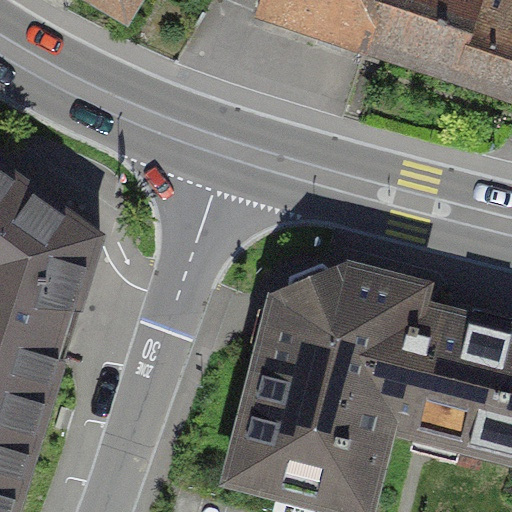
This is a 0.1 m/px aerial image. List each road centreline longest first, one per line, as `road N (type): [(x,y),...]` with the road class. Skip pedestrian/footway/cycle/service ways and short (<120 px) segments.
road 1 (residential): [(232,147),(114,511)]
road 2 (tertiary): [(511,226),(232,147)]
road 3 (tertiary): [(232,147),(0,44)]
